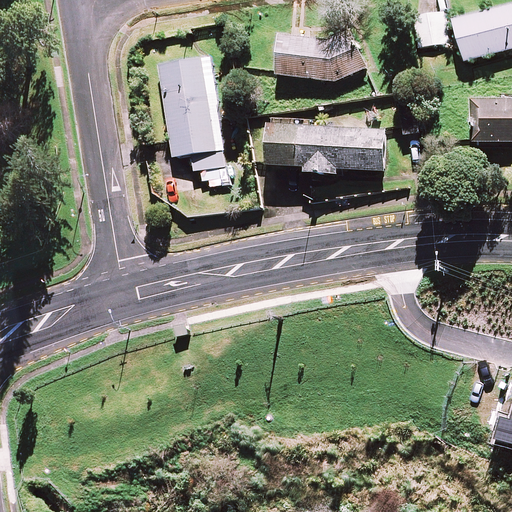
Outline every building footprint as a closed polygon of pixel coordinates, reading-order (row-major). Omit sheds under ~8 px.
[(511,47),(511,3),(457,18),(468,59),(511,47)] [(450,43),(446,10),(415,14),(418,47),(450,43)] [(371,66),(356,32),(344,37),(284,32),(280,73),(340,79),(371,66)] [(197,171),(202,170),(204,182),(210,181),(211,186),(230,184),(228,163),(213,56),(163,62),(176,155),(194,153),(197,171)] [(511,138),(511,95),(476,95),(476,139),(511,138)] [(388,127),(273,122),(271,162),(308,164),(308,170),(341,171),(341,166),(386,168),(388,127)]
